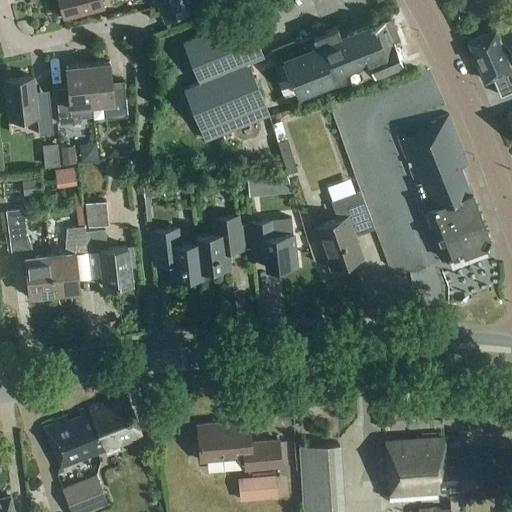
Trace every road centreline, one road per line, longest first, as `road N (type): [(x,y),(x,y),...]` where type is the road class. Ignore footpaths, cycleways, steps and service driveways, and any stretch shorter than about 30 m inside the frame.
road 1 (tertiary): [(0,392),(158,361),(260,351),(511,359)]
road 2 (unclassified): [(511,221),(455,73),(415,0)]
road 3 (residential): [(140,20),(9,47),(0,15)]
